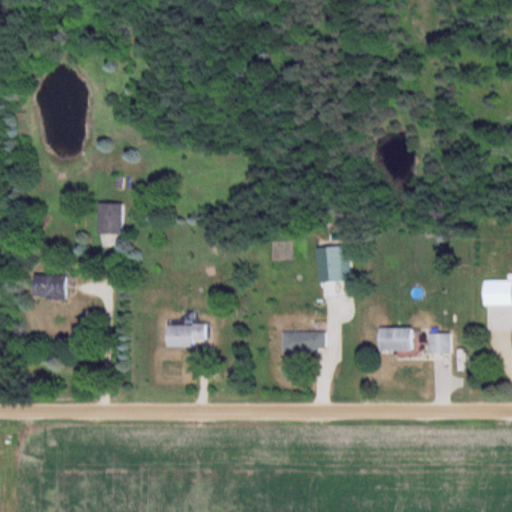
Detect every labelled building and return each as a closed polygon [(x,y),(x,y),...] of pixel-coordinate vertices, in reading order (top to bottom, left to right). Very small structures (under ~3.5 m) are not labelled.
[(104,235),(128,235),(128,204),(104,204),(104,235)] [(75,276),(42,276),(42,299),(75,299),(75,276)] [(489,306),(511,305),(511,280),(489,281),(489,306)] [(172,348),(200,348),(200,341),(211,341),(211,325),(172,325),(172,348)] [(387,329),(387,352),(420,352),(420,329),(387,329)] [(330,332),(288,332),(288,352),(330,352),(330,332)] [(455,354),(455,334),(433,334),(434,355),(455,354)]
